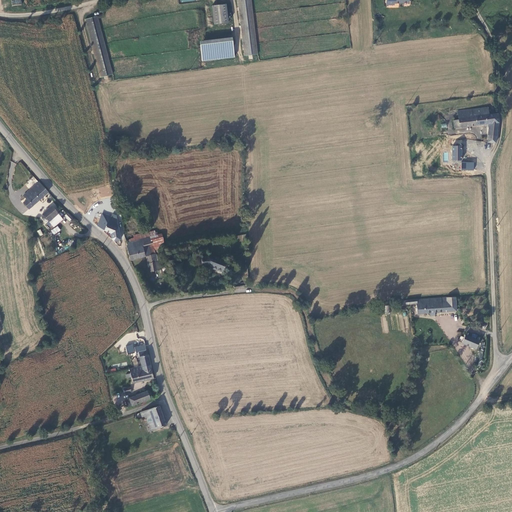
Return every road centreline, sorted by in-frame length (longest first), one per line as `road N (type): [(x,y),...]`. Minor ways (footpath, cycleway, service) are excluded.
road 1 (tertiary): [(212,511),(124,262),(0,127)]
road 2 (unclassified): [(511,358),(460,421),(410,459),(214,511)]
road 3 (unknown): [(470,0),(497,73),(499,140),(486,153)]
